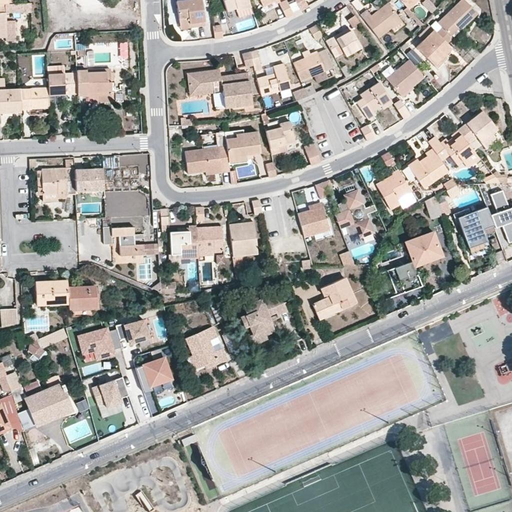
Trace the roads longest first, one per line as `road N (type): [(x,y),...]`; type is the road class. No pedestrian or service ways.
road 1 (residential): [(0,494),(511,277)]
road 2 (residential): [(167,193),(278,186),(348,160),(511,54)]
road 3 (residential): [(154,56),(281,31),(337,0)]
road 4 (residential): [(4,148),(159,143)]
